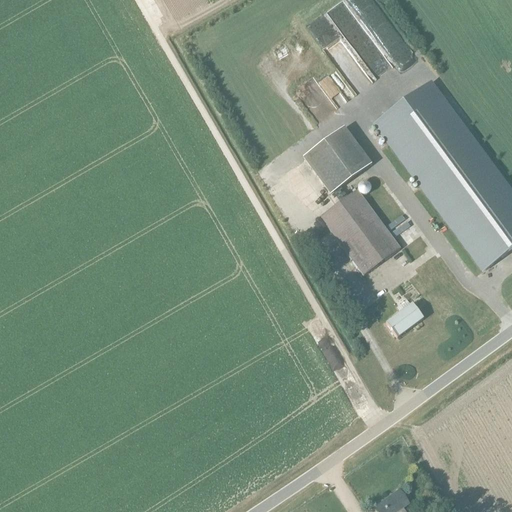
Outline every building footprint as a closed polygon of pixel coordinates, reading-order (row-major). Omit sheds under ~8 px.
[(484,274),(511,252),(511,196),(430,86),(375,127),(484,274)] [(343,132),(304,161),(329,195),(368,166),(343,132)] [(356,192),(319,219),(363,278),(400,251),(356,192)] [(411,306),(385,325),(396,340),(422,320),(411,306)] [(403,511),(402,510),(408,505),(398,491),(372,509),(374,511),(403,511)]
